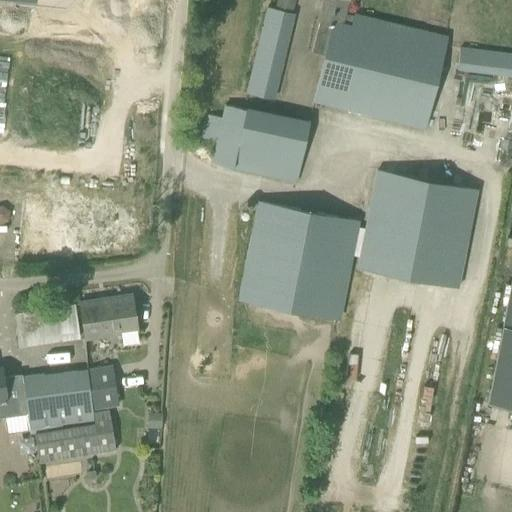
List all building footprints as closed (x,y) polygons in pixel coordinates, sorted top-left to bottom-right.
[(266,7),(246,92),(251,94),(272,99),(293,13),(289,12),(291,0),(277,0),(276,9),(272,8),(266,7)] [(343,13),(346,0),(320,0),(316,19),(318,19),(311,50),(323,53),(311,102),(424,129),(446,37),(354,15),(354,16),(343,13)] [(457,69),(511,76),(511,54),(459,48),(457,69)] [(79,69),(78,105),(106,106),(108,70),(79,69)] [(213,163),(232,167),(296,180),(309,119),(245,106),(244,109),(224,105),(222,117),(205,114),(201,138),(217,141),(213,163)] [(153,147),(154,110),(135,110),(134,147),(153,147)] [(356,267),(458,287),(477,188),(375,168),(356,267)] [(22,261),(140,251),(133,180),(87,184),(89,205),(39,209),(36,171),(14,173),(22,261)] [(239,300),(259,304),(340,319),(359,221),(258,201),(239,300)] [(511,275),(487,403),(511,408),(511,275)] [(120,334),(122,346),(138,343),(136,331),(131,295),(79,303),(85,340),(120,334)] [(107,407),(118,405),(112,363),(86,367),(93,420),(32,431),(37,463),(115,449),(107,407)] [(0,365),(0,413),(26,410),(21,370),(1,373),(0,365)] [(150,413),(149,426),(161,427),(162,413),(150,413)] [(94,470),(87,472),(89,479),(95,478),(94,470)]
